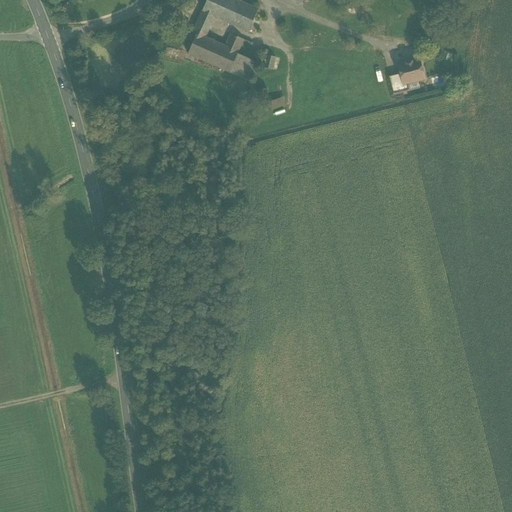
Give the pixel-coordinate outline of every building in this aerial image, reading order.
[(241,0),(207,0),(199,19),(211,24),(214,16),(231,24),(241,3),(241,0)] [(257,10),(241,3),(231,24),(247,31),(257,10)] [(211,24),(199,19),(192,33),(196,34),(205,38),(211,24)] [(205,38),(196,34),(187,54),(228,72),(237,54),(237,52),(225,46),(205,38)] [(243,40),(230,34),(225,46),(237,52),(243,40)] [(255,62),(237,54),(228,72),(247,80),(255,62)] [(275,58),(267,56),(264,67),(272,69),(275,58)] [(419,59),(398,64),(400,74),(403,85),(406,84),(417,81),(424,79),(419,59)] [(400,74),(389,77),(393,94),(408,91),(406,84),(403,85),(400,74)] [(406,84),(408,91),(419,88),(417,81),(406,84)] [(284,105),(284,97),(272,102),(272,110),(284,105)]
